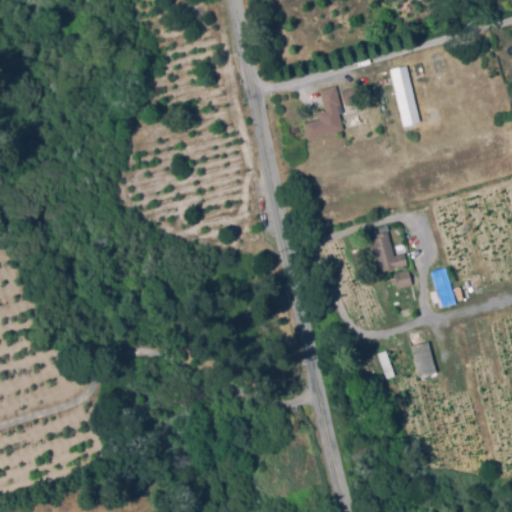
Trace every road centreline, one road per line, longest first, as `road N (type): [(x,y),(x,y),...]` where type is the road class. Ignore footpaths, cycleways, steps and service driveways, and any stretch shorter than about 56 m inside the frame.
road 1 (residential): [(234,0),(295,300),(353,511)]
road 2 (residential): [(255,90),(511,17)]
